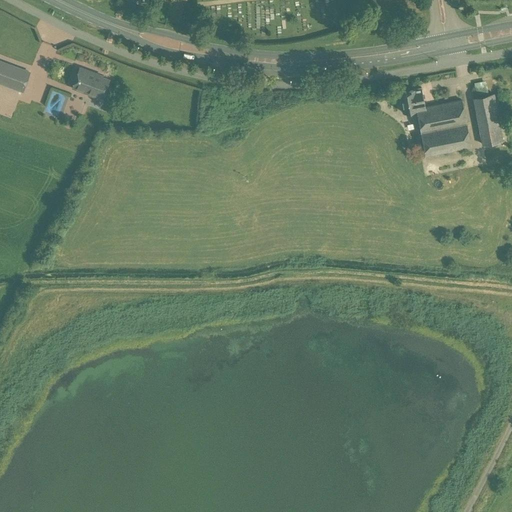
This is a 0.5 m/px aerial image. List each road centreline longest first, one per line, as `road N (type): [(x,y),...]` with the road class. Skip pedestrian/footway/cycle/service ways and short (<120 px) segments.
road 1 (track): [(511,317),(427,290),(355,282),(47,294),(36,299),(0,366)]
road 2 (unclassified): [(450,63),(285,85),(216,78),(107,46),(10,0)]
road 3 (primary): [(114,25),(175,53),(287,68),(448,51)]
road 4 (primary): [(445,37),(277,55),(114,25)]
